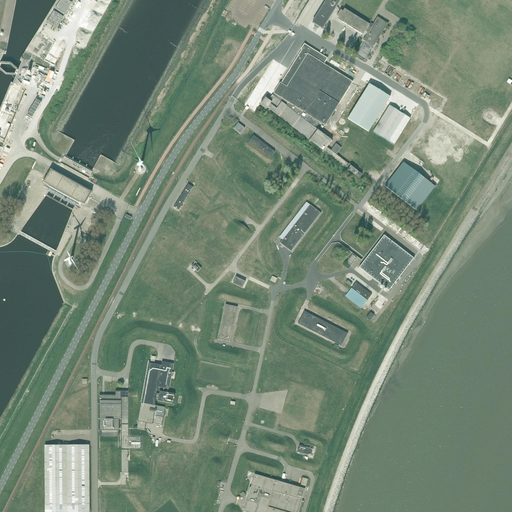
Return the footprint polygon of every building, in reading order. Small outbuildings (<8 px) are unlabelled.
[(74,0),(64,0),(61,9),(71,14),(76,1),(74,0)] [(322,28),(335,7),(336,6),(339,0),(327,0),(314,23),(322,28)] [(365,32),(368,33),(371,28),(369,26),(370,25),(369,24),(345,9),(343,11),(341,10),(340,11),(339,12),(337,16),(339,18),(338,20),(363,35),(365,32)] [(57,11),(52,23),(63,27),(68,15),(57,11)] [(373,24),(371,28),(368,33),(365,37),(363,40),(373,47),(376,43),(377,44),(378,44),(379,43),(379,42),(379,41),(378,40),(385,28),(388,24),(380,19),(377,17),(373,24)] [(369,54),(369,53),(371,51),(372,50),(372,49),(373,48),(365,42),(365,43),(358,53),(356,56),(365,61),(366,59),(366,58),(367,58),(369,55),(369,54)] [(276,90),(274,93),(273,93),(274,94),(273,95),(272,95),(269,100),(266,98),(263,101),(260,105),(266,110),(268,108),(269,109),(268,110),(269,111),(270,110),(310,140),(309,141),(310,143),(311,141),(323,151),(322,152),(323,152),(324,151),(348,170),(347,171),(348,171),(349,170),(355,175),(359,178),(362,174),(351,166),(336,155),(341,148),(336,144),(331,150),(327,147),(332,141),(316,128),(319,122),(325,126),(351,85),(353,82),(328,66),(324,64),(328,58),(304,44),(301,49),(302,50),(281,83),(280,83),(276,90)] [(382,58),(380,62),(383,64),(387,66),(390,62),(390,61),(387,59),(383,57),(382,58)] [(370,84),(362,97),(361,97),(357,105),(356,105),(356,106),(351,114),(348,119),(368,132),(376,120),(390,97),(380,91),(370,84)] [(374,132),(384,138),(400,112),(395,109),(390,106),(380,122),(374,132)] [(400,112),(384,138),(394,144),(410,119),(405,115),(400,112)] [(439,118),(437,120),(446,126),(448,124),(439,118)] [(234,129),(240,134),(245,128),(238,123),(234,129)] [(438,129),(433,126),(429,133),(433,136),(438,129)] [(248,143),(269,160),(271,157),(275,152),(275,151),(275,152),(272,150),(273,150),(272,149),(272,150),(266,145),(266,144),(266,145),(263,143),(263,142),(262,142),(261,141),(256,138),(257,137),(256,137),(254,136),(254,135),(253,136),(250,140),(248,143)] [(55,171),(85,188),(87,184),(88,182),(93,174),(93,172),(94,171),(93,170),(92,170),(86,167),(86,166),(86,167),(87,165),(87,164),(86,165),(86,166),(79,163),(80,163),(80,162),(80,161),(79,161),(79,162),(79,163),(73,159),(74,158),(74,157),(73,157),(72,159),(66,156),(65,155),(64,155),(63,156),(62,157),(61,159),(58,165),(57,168),(55,171)] [(409,167),(404,163),(392,178),(390,181),(388,183),(385,187),(417,211),(436,187),(409,167)] [(89,198),(92,192),(85,188),(55,171),(51,169),(44,181),(43,183),(49,186),(79,202),(85,205),(89,198)] [(188,185),(187,185),(186,188),(186,187),(185,188),(186,188),(184,191),(183,191),(184,192),(183,192),(182,195),(181,194),(181,195),(182,195),(179,200),(178,199),(178,200),(174,207),(173,207),(174,207),(174,208),(176,209),(176,208),(179,211),(179,210),(183,203),(184,203),(183,203),(184,201),(186,198),(187,198),(186,198),(188,195),(189,195),(189,194),(190,191),(191,191),(193,188),(188,184),(187,184),(188,185)] [(79,202),(49,186),(48,188),(47,190),(49,191),(46,196),(73,210),(75,206),(77,207),(78,205),(79,202)] [(316,210),(315,209),(310,205),(308,204),(306,202),(279,237),(281,239),(283,240),(280,243),(291,252),(321,213),(316,210)] [(242,225),(241,224),(235,232),(240,235),(246,227),(245,226),(244,226),(242,225)] [(414,259),(384,236),(377,245),(363,263),(359,268),(376,281),(389,291),(414,259)] [(352,255),(346,263),(351,266),(357,258),(352,255)] [(193,264),(191,266),(193,267),(194,269),(196,270),(198,272),(201,268),(196,264),(195,265),(194,266),(193,264)] [(233,283),(242,288),(246,282),(242,280),(241,281),(236,278),(236,277),(233,283)] [(372,295),(364,289),(356,283),(352,287),(368,299),(372,295)] [(364,304),(368,300),(352,288),(351,289),(350,290),(349,291),(348,292),(347,293),(346,295),(345,296),(361,309),(362,307),(364,304)] [(218,340),(225,341),(230,342),(233,328),(233,326),(235,317),(237,307),(231,306),(225,305),(218,340)] [(348,334),(321,320),(304,311),(301,318),(298,324),(341,346),(348,334)] [(173,364),(162,362),(161,365),(159,365),(156,364),(149,363),(137,426),(133,426),(133,428),(137,428),(136,429),(145,430),(146,427),(146,423),(162,425),(164,417),(163,417),(164,417),(164,416),(165,408),(165,407),(155,406),(156,398),(158,398),(158,401),(172,404),(174,394),(160,391),(159,394),(157,394),(158,387),(169,389),(173,364)] [(129,397),(129,396),(128,396),(128,397),(125,397),(121,397),(121,391),(119,391),(118,391),(115,391),(115,395),(104,395),(103,395),(102,395),(101,395),(100,395),(100,403),(100,404),(100,431),(100,448),(100,442),(100,441),(100,437),(100,436),(101,436),(101,431),(118,431),(118,436),(118,437),(118,441),(118,442),(118,448),(119,448),(119,443),(119,436),(119,419),(121,419),(121,447),(121,473),(120,473),(123,473),(128,473),(129,473),(129,461),(129,449),(130,449),(142,449),(142,437),(129,437),(129,429),(129,428),(129,424),(129,397)] [(191,398),(183,396),(181,404),(190,405),(191,398)] [(229,437),(229,436),(230,435),(230,434),(230,435),(229,437),(221,435),(219,440),(221,441),(227,442),(227,445),(227,443),(228,443),(228,442),(228,441),(228,440),(229,438),(229,437)] [(79,445),(67,445),(56,445),(51,445),(45,445),(44,511),(89,511),(89,445),(79,445)] [(303,456),(303,457),(308,458),(313,460),(317,447),(306,445),(306,446),(305,446),(305,447),(303,446),(303,445),(302,445),(302,446),(301,446),(299,445),(298,449),(297,449),(298,449),(297,452),(300,453),(300,454),(301,453),(303,454),(304,455),(303,456)] [(299,487),(255,474),(245,507),(244,511),(298,511),(305,489),(300,487),(299,487)]
